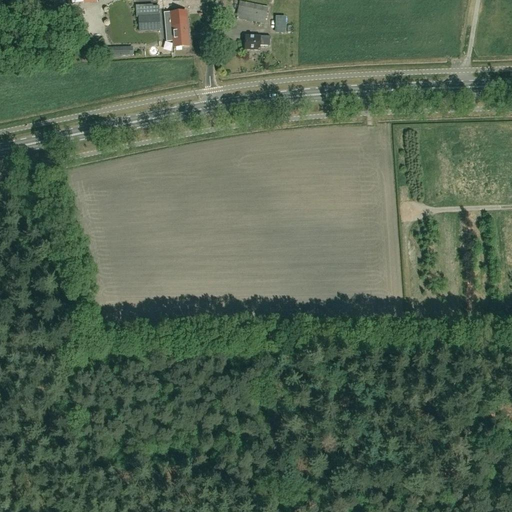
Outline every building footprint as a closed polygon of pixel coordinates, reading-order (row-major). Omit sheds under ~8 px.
[(152,6),(173,5),(172,0),(140,0),(140,5),(135,6),(136,17),(138,17),(138,31),(149,31),(159,30),(158,16),(152,16),(152,6)] [(267,13),(238,7),(236,19),(264,25),(267,13)] [(166,42),(173,41),(174,48),(188,47),(186,26),(181,26),(180,18),(172,19),(173,27),(165,28),(166,42)] [(269,46),(270,37),(245,36),(244,50),(260,51),(260,46),(269,46)] [(129,47),(113,48),(113,56),(129,56),(129,47)] [(164,60),(164,50),(153,50),(153,60),(164,60)]
